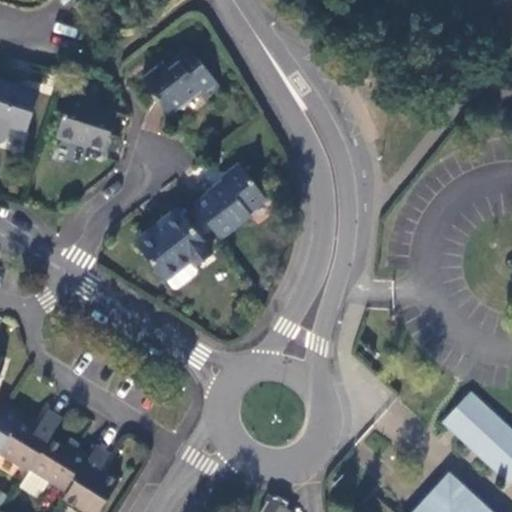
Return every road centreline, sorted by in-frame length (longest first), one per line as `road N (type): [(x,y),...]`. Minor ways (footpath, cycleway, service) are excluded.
road 1 (residential): [(234,0),(312,120),(334,170),(331,261),(286,368)]
road 2 (residential): [(64,271),(211,364),(230,390)]
road 3 (residential): [(229,443),(256,465),(291,464),(307,454),(323,423),(322,405),(315,389),(286,368)]
road 4 (residential): [(174,153),(116,199),(64,271)]
